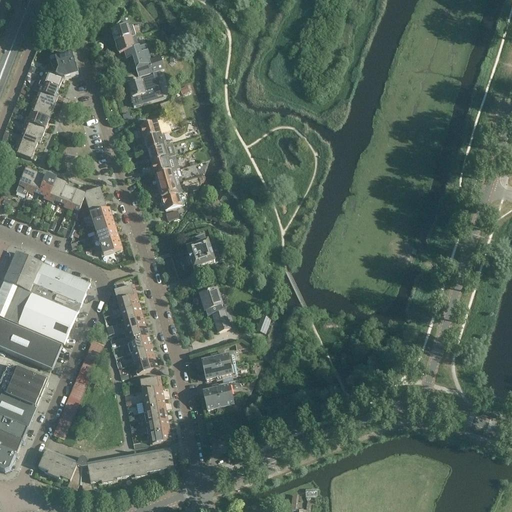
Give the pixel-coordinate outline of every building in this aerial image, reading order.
[(136,38),(133,27),(128,28),(114,33),(114,35),(114,37),(115,39),(116,40),(117,44),(136,38)] [(139,49),(136,38),(117,44),(118,47),(118,49),(118,51),(120,53),(120,55),(127,53),(129,60),(133,59),(146,55),(148,53),(146,47),(139,49)] [(153,74),(150,62),(151,62),(148,53),(146,55),(133,59),(139,79),(153,74)] [(79,77),(73,55),(51,62),(55,77),(65,81),(79,77)] [(160,59),(151,62),(150,62),(153,74),(164,71),(160,59)] [(64,84),(65,81),(55,77),(47,73),(45,79),(42,78),(41,83),(59,91),(62,84),(64,84)] [(149,83),(147,78),(141,81),(143,87),(149,83)] [(143,87),(141,81),(141,80),(128,84),(133,99),(146,95),(143,87)] [(56,98),(59,91),(41,83),(39,88),(41,89),(39,94),(57,101),(58,98),(56,98)] [(53,111),(57,101),(39,94),(37,99),(35,98),(33,103),(53,111)] [(49,121),(53,111),(33,103),(31,108),(33,109),(31,114),(49,121)] [(45,131),(49,121),(31,114),(29,119),(27,118),(25,123),(45,131)] [(41,142),(45,131),(25,123),(23,128),(25,129),(23,134),(41,142)] [(164,135),(162,131),(160,131),(158,124),(141,129),(142,130),(141,132),(142,134),(143,136),(145,141),(162,136),(164,135)] [(40,144),(41,142),(23,134),(21,139),(19,138),(17,143),(35,150),(38,143),(40,144)] [(167,147),(166,143),(164,143),(162,136),(145,141),(145,143),(145,145),(146,147),(147,148),(148,153),(167,147)] [(33,158),(35,150),(17,143),(15,148),(17,149),(15,155),(33,162),(35,158),(33,158)] [(172,159),(170,151),(169,152),(167,147),(148,153),(149,155),(149,157),(149,159),(151,161),(152,165),(171,159),(172,159)] [(173,173),(170,165),(172,164),(171,159),(152,165),(154,171),(153,173),(154,175),(155,176),(156,178),(173,173)] [(29,193),(36,175),(29,172),(30,170),(27,169),(19,187),(25,189),(24,191),(29,193)] [(179,183),(178,179),(175,180),(173,173),(156,178),(157,180),(155,180),(157,186),(158,185),(159,189),(179,183)] [(39,195),(47,177),(44,176),(43,178),(36,175),(29,193),(33,195),(34,193),(39,195)] [(48,202),(57,181),(47,177),(39,195),(45,198),(44,200),(48,202)] [(59,204),(67,186),(57,181),(48,202),(53,204),(54,202),(59,204)] [(146,188),(144,181),(138,183),(140,190),(146,188)] [(179,195),(177,188),(180,187),(179,183),(159,189),(160,192),(159,193),(161,199),(162,199),(162,200),(179,195)] [(68,210),(76,192),(69,189),(70,187),(67,186),(59,204),(64,206),(63,208),(68,210)] [(107,210),(101,190),(87,194),(83,203),(86,205),(90,216),(107,210)] [(80,212),(83,203),(87,194),(84,193),(83,195),(76,192),(68,210),(73,212),(74,210),(80,212)] [(184,207),(183,203),(181,203),(179,195),(162,200),(162,201),(162,202),(163,207),(164,207),(166,213),(184,207)] [(107,210),(90,216),(88,216),(89,220),(91,219),(93,226),(113,220),(110,209),(107,210)] [(179,219),(178,212),(166,215),(168,222),(179,219)] [(116,231),(113,220),(93,226),(95,233),(94,234),(95,237),(116,231)] [(120,241),(116,231),(95,237),(96,241),(98,240),(100,247),(120,241)] [(215,265),(209,244),(207,244),(204,237),(192,241),(194,248),(187,251),(190,258),(189,258),(192,265),(194,272),(215,265)] [(123,252),(120,241),(100,247),(102,254),(101,254),(102,258),(123,252)] [(34,285),(42,265),(33,261),(17,254),(15,257),(4,283),(23,291),(22,292),(30,295),(34,285)] [(59,296),(68,276),(42,265),(34,285),(47,291),(51,293),(59,296)] [(82,306),(90,285),(68,276),(59,296),(51,293),(50,295),(46,293),(47,291),(34,285),(30,295),(78,315),(82,306)] [(78,315),(30,295),(22,292),(23,291),(4,283),(0,293),(0,318),(64,346),(78,315)] [(125,290),(123,283),(116,285),(118,292),(125,290)] [(125,290),(118,292),(113,293),(114,297),(116,296),(118,303),(137,298),(134,287),(125,290)] [(224,313),(222,308),(223,307),(217,291),(200,297),(206,313),(208,318),(213,316),(219,334),(230,330),(225,313),(224,313)] [(140,308),(137,298),(118,303),(120,310),(118,311),(119,314),(140,308)] [(143,319),(140,308),(119,314),(120,318),(122,317),(124,324),(143,319)] [(257,320),(250,318),(243,338),(250,340),(257,320)] [(265,336),(270,321),(262,318),(257,333),(265,336)] [(146,329),(143,319),(124,324),(126,331),(124,332),(125,335),(146,329)] [(63,349),(59,348),(0,322),(0,351),(49,372),(53,373),(63,349)] [(149,339),(146,329),(125,335),(126,339),(129,338),(131,345),(149,339)] [(152,350),(149,339),(131,345),(132,352),(130,352),(131,356),(152,350)] [(102,353),(104,347),(93,342),(91,348),(102,353)] [(99,358),(102,353),(91,348),(88,354),(99,358)] [(155,360),(152,350),(131,356),(132,359),(135,359),(137,366),(155,360)] [(97,364),(99,358),(88,354),(86,359),(97,364)] [(231,367),(229,357),(202,363),(204,373),(231,367)] [(95,369),(97,364),(86,359),(84,365),(95,369)] [(159,371),(155,360),(137,366),(139,372),(136,373),(137,377),(159,371)] [(92,375),(95,369),(84,365),(81,370),(92,375)] [(43,397),(48,385),(49,384),(47,383),(47,382),(9,366),(0,387),(0,393),(2,395),(36,409),(36,408),(38,409),(39,407),(43,397)] [(233,377),(231,367),(204,373),(206,383),(233,377)] [(49,380),(50,373),(34,369),(33,376),(49,380)] [(90,380),(92,375),(81,370),(79,376),(90,380)] [(88,386),(90,380),(79,376),(77,381),(88,386)] [(163,390),(160,379),(139,383),(139,387),(142,386),(143,393),(163,390)] [(85,391),(88,386),(77,381),(74,387),(85,391)] [(83,397),(85,391),(74,387),(72,392),(83,397)] [(232,398),(230,388),(204,394),(206,404),(232,398)] [(164,401),(163,390),(143,393),(144,400),(142,401),(143,404),(164,401)] [(81,403),(83,397),(72,392),(70,398),(81,403)] [(29,429),(37,410),(36,409),(2,395),(0,400),(0,417),(29,430),(29,429)] [(78,408),(81,403),(70,398),(67,403),(78,408)] [(235,408),(232,398),(206,404),(208,414),(235,408)] [(166,411),(164,401),(143,404),(143,408),(144,415),(166,411)] [(76,414),(78,408),(67,403),(65,409),(76,414)] [(74,419),(76,414),(65,409),(63,414),(74,419)] [(168,422),(166,411),(144,415),(146,423),(138,424),(138,427),(168,422)] [(71,425),(74,419),(63,414),(60,420),(71,425)] [(69,430),(71,425),(60,420),(58,426),(69,430)] [(170,432),(168,422),(138,427),(139,430),(147,428),(148,436),(151,436),(170,432)] [(67,436),(69,430),(58,426),(56,431),(67,436)] [(243,434),(241,429),(235,432),(237,437),(243,434)] [(64,441),(67,436),(56,431),(53,437),(64,441)] [(23,443),(0,432),(0,450),(17,457),(23,443)] [(172,443),(170,432),(151,436),(152,443),(150,443),(150,447),(172,443)] [(17,459),(17,457),(0,450),(0,471),(5,474),(6,474),(10,473),(11,472),(16,459),(17,459)] [(54,479),(61,461),(46,454),(39,470),(46,473),(45,475),(54,479)] [(175,473),(172,454),(155,457),(158,474),(165,473),(165,475),(175,473)] [(158,474),(155,457),(138,460),(142,479),(151,477),(151,475),(158,474)] [(142,479),(138,460),(122,463),(125,480),(132,478),(132,481),(142,479)] [(71,484),(77,468),(61,461),(54,479),(63,483),(64,481),(70,483),(71,484)] [(125,480),(122,463),(105,466),(109,485),(118,483),(118,481),(125,480)] [(109,485),(105,466),(88,469),(91,486),(92,486),(99,484),(99,487),(109,485)] [(79,487),(81,469),(77,468),(71,484),(70,483),(67,489),(77,493),(79,487)] [(91,486),(88,469),(84,470),(82,487),(83,493),(93,491),(92,486),(91,486)] [(295,511),(297,497),(292,496),(292,501),(283,500),(282,511),(286,511),(290,511),(291,511),(295,511)]
